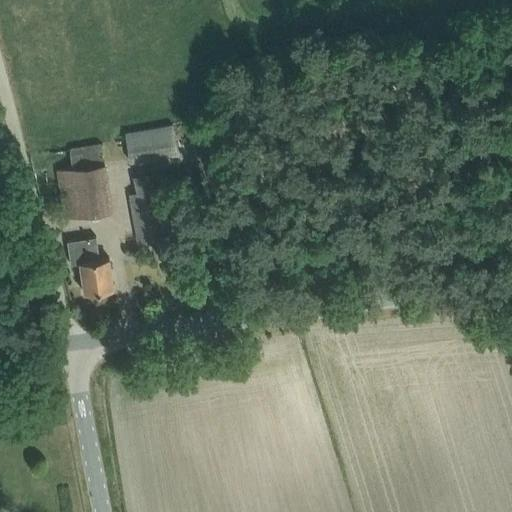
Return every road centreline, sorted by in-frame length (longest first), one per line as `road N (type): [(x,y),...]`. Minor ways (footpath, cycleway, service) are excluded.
road 1 (unclassified): [(69,346),(166,339),(408,292),(511,285)]
road 2 (unclassified): [(69,346),(0,67)]
road 3 (unclassified): [(100,511),(69,346)]
